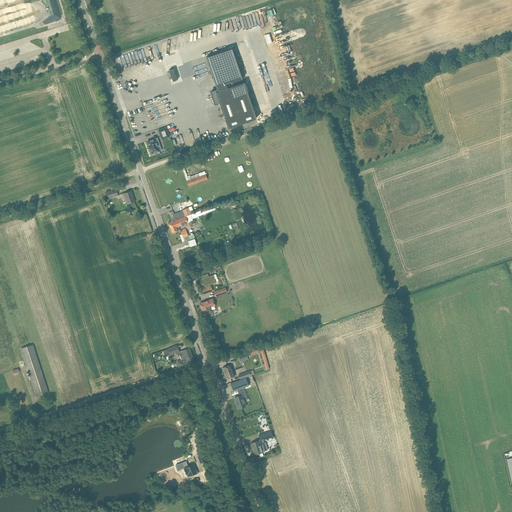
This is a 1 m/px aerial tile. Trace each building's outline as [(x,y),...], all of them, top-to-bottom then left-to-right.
[(232,48),(206,57),(211,73),(220,70),(225,85),(228,84),(243,79),(232,48)] [(173,82),(177,80),(173,69),(169,70),(173,82)] [(220,89),(211,91),(215,104),(219,103),(228,128),(256,119),(243,79),(228,84),(229,87),(220,90),(220,89)] [(158,130),(162,140),(169,137),(166,127),(158,130)] [(158,146),(160,145),(157,138),(147,141),(149,146),(148,146),(150,149),(152,154),(154,153),(154,154),(155,154),(157,153),(157,152),(159,151),(158,146)] [(207,179),(205,172),(186,178),(188,186),(207,179)] [(118,195),(116,189),(106,192),(108,199),(118,195)] [(131,191),(123,194),(124,198),(125,197),(127,204),(134,201),(131,191)] [(189,208),(183,210),(185,216),(190,214),(194,213),(193,210),(190,211),(189,208)] [(188,223),(185,216),(175,220),(178,227),(179,226),(188,223)] [(178,227),(175,220),(173,221),(168,223),(172,233),(177,231),(176,227),(178,227)] [(237,240),(234,230),(240,228),(238,223),(226,226),(230,242),(237,240)] [(178,227),(176,227),(177,231),(178,231),(179,233),(180,232),(183,238),(184,242),(189,240),(190,240),(194,239),(195,238),(193,234),(188,236),(186,231),(185,229),(182,230),(182,232),(181,232),(179,226),(178,227)] [(222,253),(238,247),(243,246),(241,242),(237,243),(237,242),(231,244),(220,247),(220,248),(201,255),(203,260),(222,253)] [(213,275),(202,279),(204,286),(205,286),(206,288),(211,286),(210,284),(215,282),(214,280),(213,275)] [(226,293),(225,288),(214,292),(216,297),(226,293)] [(204,302),(200,303),(202,310),(204,315),(209,313),(211,312),(210,310),(215,309),(214,306),(215,306),(212,299),(204,302)] [(48,392),(33,345),(21,349),(36,396),(48,392)] [(163,350),(163,351),(165,356),(167,355),(170,354),(170,355),(175,353),(178,352),(179,352),(177,346),(168,349),(163,350)] [(189,348),(179,352),(178,352),(180,356),(182,360),(178,361),(177,363),(178,367),(187,363),(193,360),(189,348)] [(263,348),(250,352),(251,354),(258,352),(261,351),(261,354),(264,363),(266,370),(269,369),(263,348)] [(246,352),(238,355),(240,361),(248,358),(247,356),(249,356),(251,355),(251,354),(250,352),(250,351),(249,351),(246,352)] [(225,374),(233,371),(231,365),(222,368),(225,374)] [(244,373),(238,375),(240,379),(251,375),(254,374),(253,370),(249,371),(244,373)] [(235,376),(233,371),(225,374),(227,379),(235,376)] [(246,378),(230,383),(233,391),(237,390),(239,394),(245,392),(243,388),(249,386),(246,378)] [(240,396),(234,398),(238,409),(243,407),(246,406),(245,402),(242,395),(240,396)] [(256,442),(251,444),(255,454),(258,453),(262,452),(265,451),(268,450),(266,443),(264,442),(263,440),(268,438),(266,432),(259,435),(260,440),(259,441),(256,442)] [(186,460),(175,464),(177,470),(183,468),(186,474),(187,473),(188,476),(193,474),(194,475),(198,474),(196,470),(195,470),(193,465),(188,467),(186,460)]
